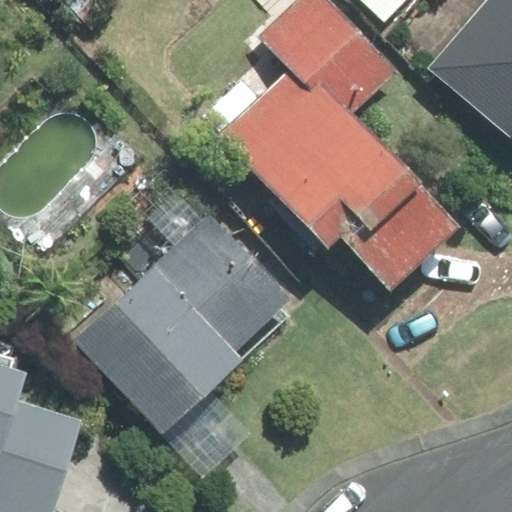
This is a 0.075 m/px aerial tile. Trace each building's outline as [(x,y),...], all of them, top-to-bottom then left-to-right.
[(57,0),(86,32),(120,1),(118,0),(57,0)] [(366,298),(443,236),(345,115),(384,81),(313,0),(293,0),(251,36),(284,75),(210,136),(313,263),(327,251),(366,298)] [(407,0),(351,0),(380,28),(407,0)] [(511,0),(471,0),(408,71),(511,163),(511,0)] [(225,358),(278,311),(197,219),(58,341),(144,439),(230,364),(225,358)] [(0,386),(8,364),(0,361),(0,511),(41,511),(71,428),(0,403),(0,386)]
